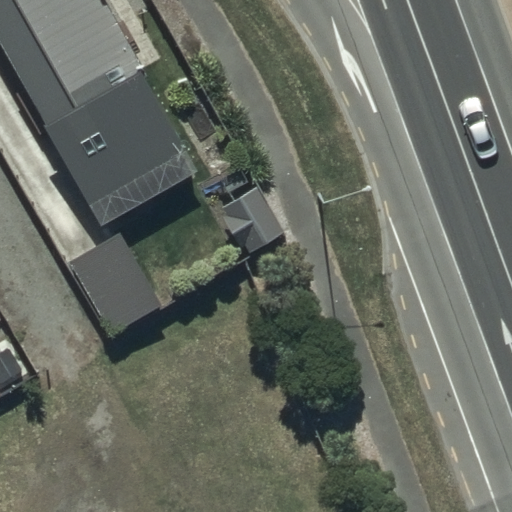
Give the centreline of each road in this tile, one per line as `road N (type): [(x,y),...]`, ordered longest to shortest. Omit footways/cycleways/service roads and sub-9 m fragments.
road 1 (trunk): [(511,478),(370,84),(321,0)]
road 2 (trunk): [(511,238),(419,0)]
